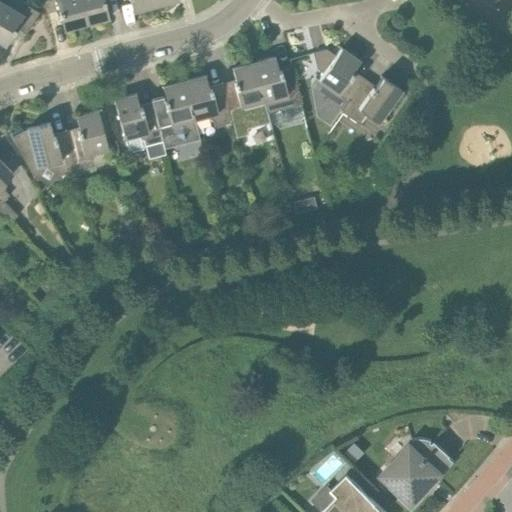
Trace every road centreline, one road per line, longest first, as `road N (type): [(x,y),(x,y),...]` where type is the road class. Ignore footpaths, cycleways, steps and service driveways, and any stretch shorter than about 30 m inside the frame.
road 1 (residential): [(0,86),(210,29),(245,1)]
road 2 (residential): [(245,1),(286,23),(380,0)]
